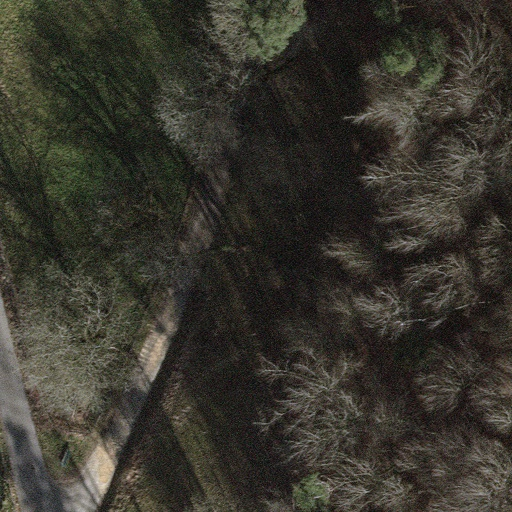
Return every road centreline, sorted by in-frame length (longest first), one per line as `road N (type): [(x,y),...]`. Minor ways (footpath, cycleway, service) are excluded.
road 1 (track): [(239,0),(234,92),(203,230),(85,511)]
road 2 (track): [(0,335),(42,511)]
